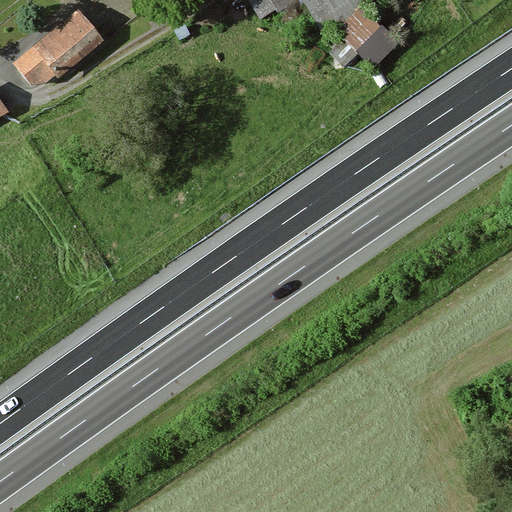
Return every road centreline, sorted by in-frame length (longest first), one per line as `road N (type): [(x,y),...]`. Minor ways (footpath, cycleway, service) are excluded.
road 1 (motorway): [(0,481),(511,124)]
road 2 (motorway): [(511,67),(0,423)]
